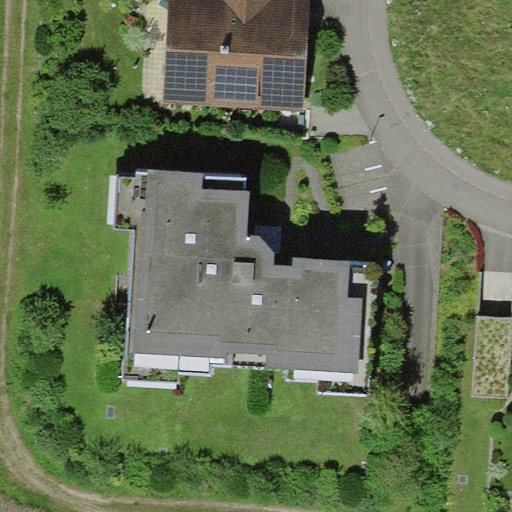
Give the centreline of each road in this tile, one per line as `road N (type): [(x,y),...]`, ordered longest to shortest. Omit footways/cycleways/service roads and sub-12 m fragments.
road 1 (track): [(23,0),(4,372),(16,440),(58,483),(132,507),(191,511)]
road 2 (residential): [(366,0),(379,93),(419,150),(480,197),(511,203)]
